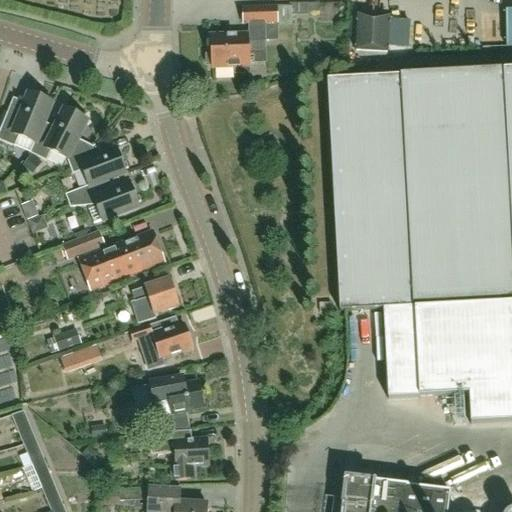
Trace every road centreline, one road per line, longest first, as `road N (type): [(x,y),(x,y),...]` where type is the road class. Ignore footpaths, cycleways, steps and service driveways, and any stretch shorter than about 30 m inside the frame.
road 1 (residential): [(250,511),(255,452),(239,331),(156,69)]
road 2 (tertiary): [(156,69),(99,63),(0,35)]
